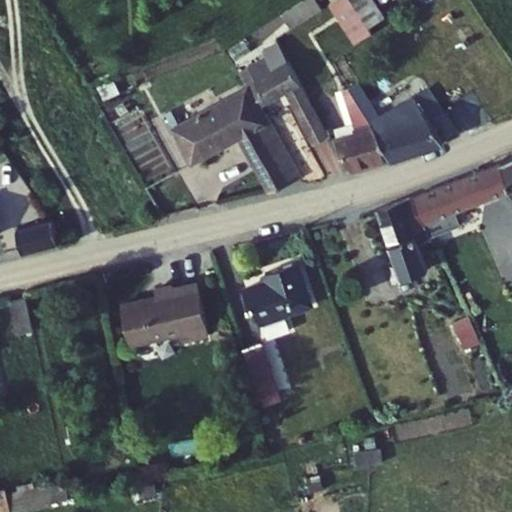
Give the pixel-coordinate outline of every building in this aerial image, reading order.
[(319,0),(302,0),(282,9),(288,23),(323,8),(319,0)] [(330,0),(331,0),(346,35),(380,20),(371,0),(330,0)] [(302,49),(261,72),(279,101),(306,87),(336,140),(350,131),(302,49)] [(250,124),(284,179),(316,163),(279,101),(261,72),(259,69),(186,112),(208,148),(250,124)] [(410,119),(394,125),(412,154),(465,139),(435,92),(403,103),(410,119)] [(363,137),(376,164),(412,154),(394,125),(363,137)] [(511,157),(429,181),(455,237),(488,221),(478,199),(511,190),(511,157)] [(32,228),(40,257),(77,247),(69,216),(44,181),(31,190),(50,222),(32,228)] [(391,192),(434,287),(456,277),(442,245),(456,239),(455,237),(429,181),(391,192)] [(413,274),(422,292),(434,287),(391,192),(388,193),(422,270),(413,274)] [(275,290),(284,325),(311,319),(306,301),(334,294),(321,250),(286,258),(288,266),(264,272),(268,291),(275,290)] [(143,296),(153,336),(207,322),(208,329),(233,324),(220,270),(196,276),(195,274),(177,279),(179,288),(143,296)] [(26,297),(33,327),(50,322),(43,292),(26,297)] [(470,313),(453,319),(464,345),(480,338),(470,313)] [(254,326),(266,376),(285,371),(272,321),(254,326)] [(139,464),(142,481),(168,476),(165,460),(139,464)] [(33,482),(0,489),(0,511),(27,511),(71,503),(67,481),(34,488),(33,482)]
